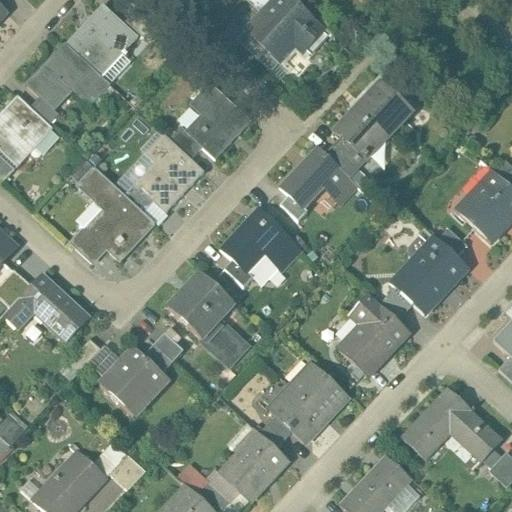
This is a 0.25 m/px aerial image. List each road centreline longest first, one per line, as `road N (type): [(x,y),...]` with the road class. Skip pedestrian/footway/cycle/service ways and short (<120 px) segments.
road 1 (residential): [(165,0),(256,79),(274,112),(274,150),(145,289),(120,303),(0,197)]
road 2 (residential): [(290,511),(446,347)]
